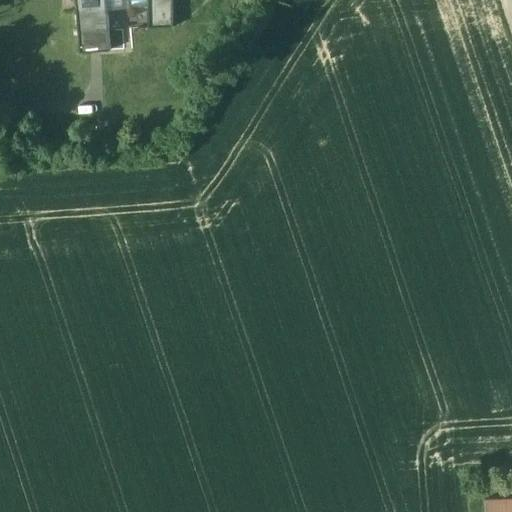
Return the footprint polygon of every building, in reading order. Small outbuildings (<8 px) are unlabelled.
[(76,0),(77,11),(107,9),(105,0),(76,0)] [(150,0),(150,27),(172,25),(172,0),(150,0)] [(107,9),(77,11),(81,52),(109,50),(108,30),(107,9)] [(150,27),(108,30),(109,50),(172,45),(172,25),(150,27)] [(511,511),(511,497),(485,499),(485,511),(511,511)]
